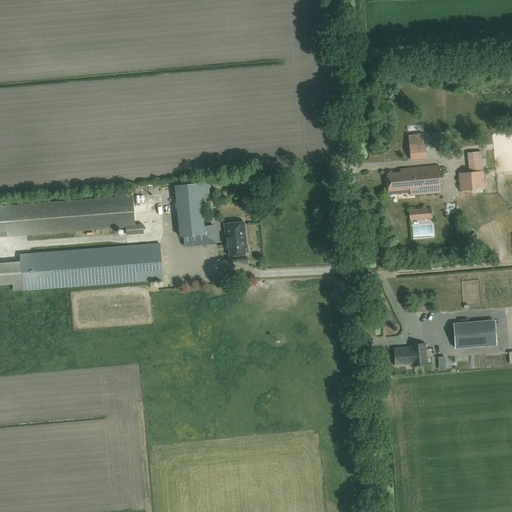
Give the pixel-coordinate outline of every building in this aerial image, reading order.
[(411,159),(427,158),(424,133),(408,135),(411,159)] [(460,190),(484,188),(481,151),(467,152),(469,172),(459,172),(460,190)] [(438,165),(399,168),(400,171),(387,172),(388,190),(389,190),(390,194),(410,192),(410,194),(441,192),(438,165)] [(202,193),(212,192),(211,181),(177,185),(182,235),(206,233),(202,193)] [(162,190),(155,192),(158,200),(164,198),(162,190)] [(0,232),(7,232),(7,235),(125,226),(126,234),(143,233),(142,224),(134,224),(132,196),(0,206),(0,232)] [(409,219),(432,217),(431,207),(408,209),(409,219)] [(248,247),(246,244),(244,221),(224,223),(226,248),(229,248),(229,256),(245,254),(245,253),(247,253),(249,251),(248,247)] [(416,226),(416,239),(436,238),(436,225),(416,226)] [(20,254),(21,261),(0,262),(0,284),(23,283),(23,289),(162,278),(159,244),(20,254)] [(456,348),(496,344),(494,321),(454,324),(456,348)] [(410,347),(394,348),(395,366),(411,365),(411,366),(427,365),(426,343),(410,344),(410,347)]
